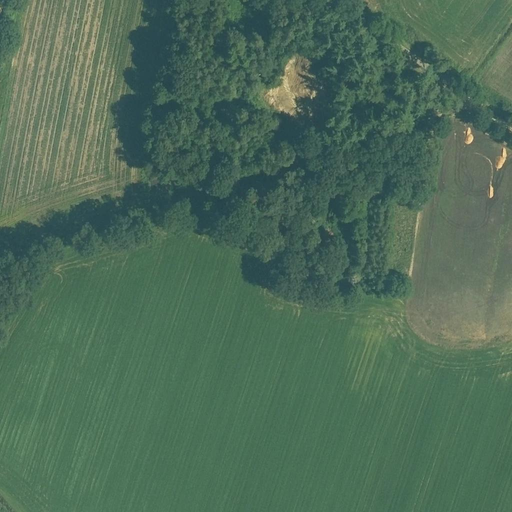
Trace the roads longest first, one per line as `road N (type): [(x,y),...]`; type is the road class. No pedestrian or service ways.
road 1 (track): [(469,101),(315,142),(237,182),(0,265)]
road 2 (residential): [(324,0),(511,126)]
